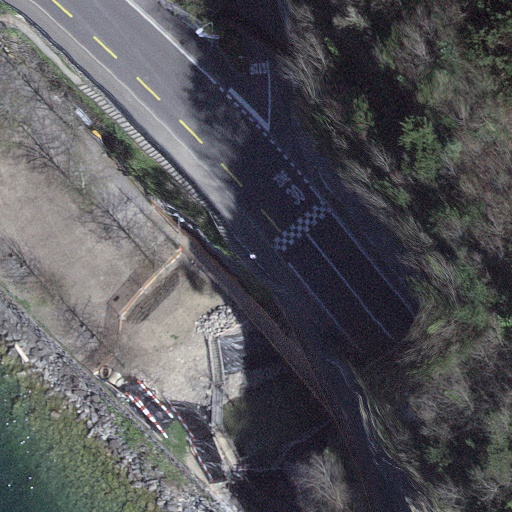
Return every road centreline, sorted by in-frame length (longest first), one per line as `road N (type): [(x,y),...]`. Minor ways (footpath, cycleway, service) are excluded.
road 1 (primary): [(511,498),(233,148)]
road 2 (primary): [(233,148),(86,0)]
road 3 (residential): [(246,0),(255,85),(233,148)]
